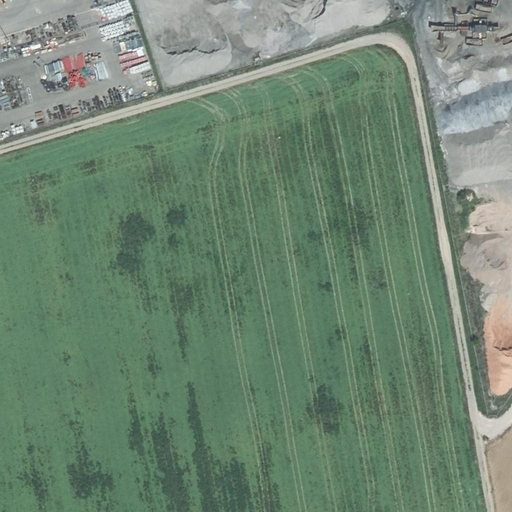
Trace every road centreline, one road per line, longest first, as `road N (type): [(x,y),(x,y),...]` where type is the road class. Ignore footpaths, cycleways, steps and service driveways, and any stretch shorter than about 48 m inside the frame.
road 1 (track): [(397,38),(409,54),(464,312),(495,511)]
road 2 (track): [(397,38),(375,37),(0,149)]
